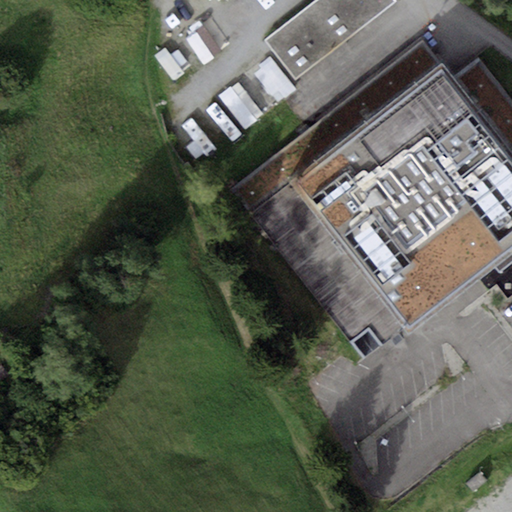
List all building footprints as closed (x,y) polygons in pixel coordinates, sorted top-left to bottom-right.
[(396,4),(393,0),(317,0),(267,40),(298,80),(396,4)] [(185,40),(204,67),(216,59),(197,31),(185,40)] [(511,101),(478,57),(453,76),(425,39),(232,184),(365,360),(508,252),(511,249),(511,101)] [(151,56),(173,82),(186,72),(165,45),(151,56)] [(259,66),(284,97),(295,88),(270,57),(259,66)] [(218,98),(243,129),(256,119),(231,88),(218,98)] [(181,128),(206,159),(217,150),(192,119),(181,128)]
